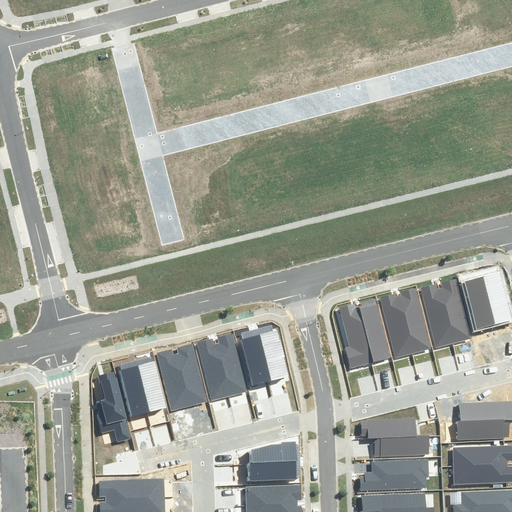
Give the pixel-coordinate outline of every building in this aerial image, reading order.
[(511,317),(500,272),(484,276),(496,324),(511,320),(511,317)] [(465,281),(477,329),(496,324),(484,276),(465,281)] [(439,289),(452,342),(471,337),(458,286),(457,286),(455,281),(442,284),(443,288),(439,289)] [(421,288),(435,346),(452,342),(439,289),(438,284),(421,288)] [(399,299),(411,352),(430,347),(418,295),(416,296),(415,290),(402,293),(403,298),(399,299)] [(381,298),(395,356),(411,352),(399,299),(398,294),(381,298)] [(361,306),(358,307),(373,362),(391,357),(375,299),(360,303),(361,306)] [(354,303),(339,307),(349,346),(346,347),(351,367),(373,362),(358,307),(356,308),(354,303)] [(275,330),(258,334),(271,382),(287,378),(275,330)] [(215,343),(228,396),(247,391),(233,334),(218,338),(219,342),(215,343)] [(240,339),(252,387),(271,382),(258,334),(240,339)] [(197,342),(211,400),(228,396),(215,343),(214,338),(197,342)] [(176,354),(188,407),(208,402),(194,344),(192,345),(179,348),(180,353),(176,354)] [(158,353),(172,410),(188,407),(176,354),(175,349),(158,353)] [(155,360),(138,364),(150,412),(167,408),(155,360)] [(119,369),(132,417),(150,412),(138,364),(119,369)] [(96,413),(101,433),(115,430),(118,441),(130,438),(113,373),(99,376),(105,400),(97,402),(100,412),(96,413)] [(511,401),(460,403),(461,420),(507,418),(511,418),(511,401)] [(280,423),(274,409),(266,412),(272,426),(280,423)] [(457,420),(458,439),(508,438),(507,418),(461,420),(457,420)] [(361,421),(361,436),(376,436),(416,435),(416,419),(361,421)] [(416,435),(376,436),(376,457),(430,455),(430,435),(416,435)] [(252,450),(252,462),(299,461),(297,442),(282,442),(282,444),(272,444),(252,450)] [(511,458),(511,444),(451,447),(452,465),(506,462),(506,459),(511,459),(511,458)] [(370,472),(360,473),(361,489),(426,486),(425,472),(432,471),(431,459),(370,462),(370,472)] [(249,462),(250,480),(299,479),(299,461),(252,462),(249,462)] [(452,465),(453,483),(511,479),(511,465),(506,465),(506,462),(452,465)] [(165,480),(100,482),(101,498),(106,498),(106,500),(165,498),(165,480)] [(449,502),(449,511),(510,511),(510,500),(511,500),(511,485),(457,488),(457,501),(449,502)] [(302,502),(302,486),(246,487),(247,505),(297,504),(297,502),(302,502)] [(361,495),(361,511),(371,511),(432,511),(432,506),(426,506),(425,492),(361,495)] [(101,502),(100,511),(165,511),(165,498),(106,500),(106,502),(101,502)]
